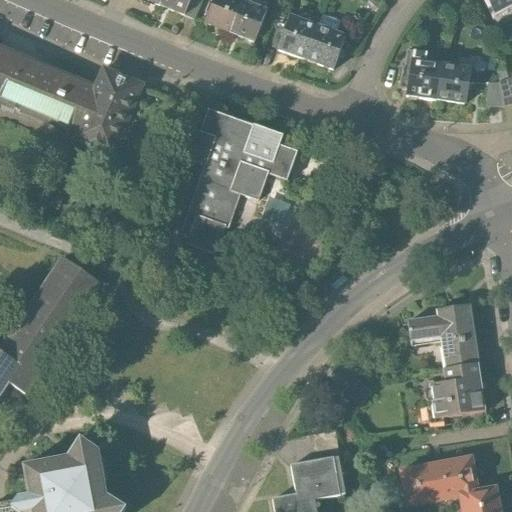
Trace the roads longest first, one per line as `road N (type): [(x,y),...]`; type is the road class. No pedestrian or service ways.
road 1 (residential): [(196,511),(256,406),(313,338),(375,284),(497,206)]
road 2 (residential): [(353,116),(49,0)]
road 3 (residential): [(413,0),(378,51),(353,116)]
